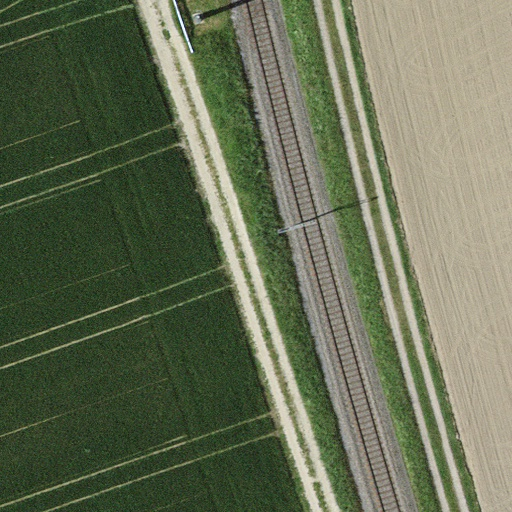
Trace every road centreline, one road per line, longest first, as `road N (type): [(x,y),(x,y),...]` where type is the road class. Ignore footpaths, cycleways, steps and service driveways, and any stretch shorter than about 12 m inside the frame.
road 1 (track): [(323,511),(143,0)]
road 2 (track): [(505,511),(348,0)]
